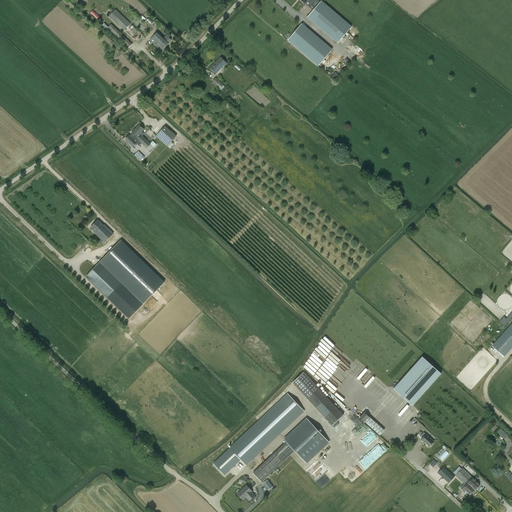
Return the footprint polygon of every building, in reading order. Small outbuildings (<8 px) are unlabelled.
[(300,0),(304,3),(305,3),(313,10),(308,17),(338,43),(352,27),(321,1),(320,3),(316,0),(300,0)] [(130,24),(115,9),(108,17),(123,31),(130,24)] [(132,45),(111,24),(106,29),(128,50),(132,45)] [(332,50),(302,24),(287,40),(318,66),(332,50)] [(138,31),(132,25),(129,28),(135,34),(138,31)] [(168,35),(164,39),(158,32),(150,40),(155,45),(157,43),(163,48),(171,40),(169,37),(168,35)] [(216,74),(223,66),(224,67),(227,64),(220,58),(210,68),(216,74)] [(323,67),(329,73),(335,66),(333,63),(331,66),(327,62),(323,67)] [(220,89),(223,85),(216,77),(212,82),(220,89)] [(142,136),(143,134),(141,132),(144,129),(139,125),(131,133),(132,134),(130,137),(129,136),(125,140),(132,147),(136,143),(139,146),(142,143),(147,148),(150,151),(156,144),(153,141),(150,144),(142,136)] [(165,126),(156,136),(167,146),(176,136),(165,126)] [(145,157),(139,151),(134,155),(141,161),(142,160),(142,161),(144,159),(144,158),(145,157)] [(104,226),(98,220),(91,228),(96,233),(96,234),(101,239),(98,242),(102,246),(105,243),(104,243),(113,234),(104,225),(104,226)] [(121,241),(86,277),(129,319),(164,282),(121,241)] [(504,326),(508,321),(504,317),(499,322),(504,326)] [(505,357),(511,347),(511,326),(493,347),(505,357)] [(412,406),(441,374),(422,357),(393,389),(412,406)] [(308,362),(304,366),(314,375),(318,371),(320,373),(328,363),(324,358),(319,364),(321,366),(318,370),(308,362)] [(373,392),(382,381),(357,360),(348,370),(373,392)] [(332,425),(344,414),(320,388),(308,399),(332,425)] [(388,388),(377,397),(382,403),(384,401),(388,406),(397,398),(388,388)] [(305,412),(288,394),(213,463),(224,475),(241,460),(246,466),(305,412)] [(394,413),(407,425),(417,415),(411,409),(412,408),(405,401),(394,413)] [(369,417),(364,413),(359,419),(364,423),(364,422),(379,435),(384,430),(369,417)] [(305,419),(284,439),(306,463),(328,443),(305,419)] [(424,433),(421,436),(422,438),(421,440),(429,447),(434,442),(424,433)] [(261,482),(294,451),(286,442),(253,473),(261,482)] [(447,449),(440,457),(442,460),(450,453),(447,449)] [(452,459),(458,465),(461,462),(455,456),(452,459)] [(454,477),(443,467),(438,473),(448,483),(454,477)] [(463,484),(466,482),(470,477),(471,476),(462,468),(462,469),(459,467),(454,473),(456,475),(455,476),(463,484)] [(470,477),(466,482),(467,483),(475,490),(479,485),(472,478),(470,477)] [(457,478),(449,486),(456,493),(463,485),(457,478)] [(267,489),(272,485),(267,479),(262,484),(267,489)] [(475,490),(467,483),(463,488),(462,490),(465,492),(466,491),(470,495),(475,490)] [(242,489),(243,490),(238,495),(238,496),(238,497),(240,499),(241,499),(243,500),(246,497),(252,492),(250,489),(246,485),(242,489)] [(252,492),(246,497),(249,501),(250,500),(251,502),(252,501),(255,499),(256,499),(256,497),(255,496),(255,495),(252,492)]
